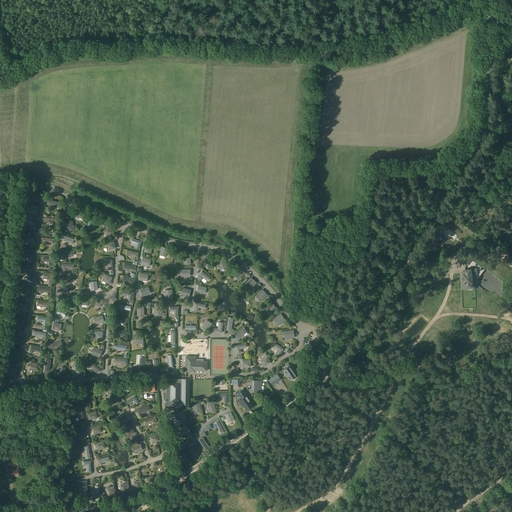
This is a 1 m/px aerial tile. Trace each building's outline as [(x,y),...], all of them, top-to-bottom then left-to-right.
[(511,53),(511,52),(511,46),(511,45),(511,43),(510,42),(507,47),(506,46),(503,51),(507,54),(508,51),(510,52),(509,52),(510,53),(510,52),(511,53)] [(48,200),(47,204),(60,208),(62,203),(48,200)] [(84,219),(86,215),(73,210),(71,215),(84,219)] [(96,224),(97,220),(89,219),(87,229),(91,229),(92,223),(96,224)] [(69,232),(75,227),(69,220),(63,224),(69,232)] [(36,230),(37,222),(27,221),(26,225),(32,225),(32,229),(36,230)] [(107,237),(114,232),(109,226),(103,231),(107,237)] [(73,244),(74,239),(62,235),(60,239),(73,244)] [(35,247),(35,238),(25,237),(24,242),(31,242),(30,246),(35,247)] [(139,249),(142,242),(132,238),(131,242),(136,244),(135,248),(139,249)] [(114,241),(106,244),(107,247),(108,251),(117,248),(114,241)] [(151,254),(153,245),(146,243),(144,252),(151,254)] [(166,257),(168,248),(161,246),(159,255),(166,257)] [(33,263),(34,255),(24,254),(23,258),(29,258),(29,262),(33,263)] [(205,266),(212,264),(209,254),(201,257),(205,266)] [(466,265),(471,259),(465,255),(460,261),(466,265)] [(43,257),(43,261),(49,261),(48,265),(52,265),(53,258),(43,257)] [(149,267),(151,260),(143,257),(140,264),(149,267)] [(220,270),(228,268),(225,258),(217,260),(220,270)] [(112,259),(104,259),(105,267),(112,266),(112,259)] [(239,281),(246,273),(239,268),(233,276),(239,281)] [(32,271),(22,269),(21,273),(28,274),(27,278),(31,278),(32,271)] [(464,277),(462,277),(462,283),(466,283),(466,287),(472,287),(472,284),(475,284),(474,278),(474,274),(476,274),(476,270),(472,270),(472,269),(466,270),(466,274),(464,274),(464,277)] [(202,271),(197,278),(200,281),(203,277),(208,281),(211,277),(202,271)] [(147,281),(149,274),(140,273),(138,280),(147,281)] [(110,284),(113,277),(105,274),(102,281),(110,284)] [(72,276),(63,284),(65,287),(67,286),(68,288),(70,286),(69,285),(75,280),(72,276)] [(251,291),(257,283),(251,278),(245,286),(251,291)] [(205,294),(207,288),(199,285),(197,292),(205,294)] [(22,286),(21,294),(29,294),(30,287),(22,286)] [(142,297),(151,294),(148,287),(140,290),(142,297)] [(189,297),(191,290),(182,288),(181,295),(189,297)] [(261,302),(268,295),(262,289),(255,296),(261,302)] [(124,290),(123,294),(129,295),(128,299),(132,300),(133,292),(124,290)] [(166,299),(173,299),(172,290),(165,290),(166,299)] [(97,297),(93,303),(99,308),(103,301),(97,297)] [(269,315),(277,308),(272,302),(264,308),(269,315)] [(20,303),(19,311),(27,312),(28,304),(20,303)] [(195,303),(193,311),(198,312),(199,308),(205,309),(206,305),(195,303)] [(162,316),(163,306),(155,305),(154,315),(162,316)] [(170,307),(170,311),(174,311),(173,317),(178,317),(178,307),(170,307)] [(64,318),(67,312),(59,308),(56,314),(64,318)] [(278,326),(286,320),(281,314),(273,320),(278,326)] [(96,324),(104,322),(103,315),(94,317),(96,324)] [(38,316),(37,320),(43,321),(43,325),(47,325),(48,318),(38,316)] [(208,332),(213,324),(206,320),(202,328),(208,332)] [(60,331),(62,324),(54,322),(52,330),(60,331)] [(222,333),(223,322),(219,322),(218,328),(214,328),(213,332),(222,333)] [(237,340),(247,332),(244,328),(234,336),(237,340)] [(285,339),(295,338),(294,330),(284,331),(285,339)] [(103,339),(103,331),(95,331),(94,338),(103,339)] [(143,344),(143,336),(134,336),(133,344),(143,344)] [(49,350),(63,346),(61,341),(48,345),(49,350)] [(237,354),(241,353),(240,349),(247,348),(246,343),(235,346),(237,354)] [(279,356),(284,349),(275,343),(273,347),(277,350),(275,354),(279,356)] [(100,358),(103,350),(94,347),(91,354),(100,358)] [(186,356),(185,372),(195,372),(195,371),(207,371),(207,361),(195,361),(195,356),(186,356)] [(263,367),(271,363),(267,357),(260,360),(262,364),(263,367)] [(90,361),(88,365),(98,373),(101,369),(90,361)] [(37,371),(39,363),(31,362),(30,370),(37,371)] [(76,370),(72,372),(74,377),(82,373),(78,364),(74,365),(76,370)] [(290,381),(298,376),(290,365),(283,370),(290,381)] [(9,367),(8,374),(16,375),(17,369),(9,367)] [(57,373),(57,377),(65,377),(65,367),(61,367),(61,373),(57,373)] [(273,386),(281,380),(277,375),(269,380),(273,386)] [(186,379),(167,379),(166,405),(174,405),(174,408),(179,408),(179,407),(181,407),(182,404),(189,404),(189,397),(189,389),(189,379),(186,379)] [(252,380),(251,392),(261,392),(261,391),(263,391),(263,386),(262,386),(262,380),(252,380)] [(124,390),(133,388),(131,382),(123,384),(124,390)] [(97,383),(89,384),(89,388),(93,388),(94,394),(98,393),(97,383)] [(112,383),(105,385),(107,392),(114,390),(112,383)] [(139,393),(155,392),(155,383),(138,385),(139,393)] [(253,405),(248,398),(250,398),(243,389),(237,394),(242,400),(238,402),(241,405),(242,404),(246,410),(253,405)] [(228,404),(228,393),(219,393),(219,397),(224,397),(224,404),(228,404)] [(135,395),(126,401),(128,404),(134,400),(136,404),(139,402),(135,395)] [(117,397),(109,400),(112,406),(119,403),(117,397)] [(195,413),(202,411),(200,402),(193,404),(195,413)] [(209,412),(216,410),(214,402),(207,403),(209,412)] [(139,415),(151,410),(149,406),(137,411),(139,415)] [(177,421),(184,418),(181,411),(174,414),(177,421)] [(97,418),(96,412),(87,413),(89,420),(97,418)] [(123,412),(116,417),(120,422),(127,418),(123,412)] [(231,412),(224,415),(228,423),(235,420),(231,412)] [(156,423),(155,421),(157,421),(155,416),(144,421),(145,425),(153,422),(153,424),(156,423)] [(220,419),(216,422),(222,433),(226,431),(220,419)] [(99,425),(92,427),(94,434),(101,432),(99,425)] [(188,426),(180,429),(182,435),(190,432),(188,426)] [(128,437),(135,433),(131,427),(124,431),(128,437)] [(87,441),(85,429),(80,429),(81,431),(79,431),(79,434),(81,434),(83,441),(87,441)] [(152,444),(160,441),(157,434),(150,436),(152,444)] [(199,440),(206,451),(210,448),(203,437),(199,440)] [(96,443),(98,450),(105,448),(103,441),(96,443)] [(193,453),(199,449),(194,442),(188,446),(193,453)] [(134,454),(143,451),(141,444),(132,447),(134,454)] [(181,460),(187,455),(182,448),(176,452),(181,460)] [(109,457),(97,460),(98,464),(99,464),(100,466),(103,465),(102,463),(110,461),(109,457)] [(11,473),(18,473),(18,459),(11,459),(11,468),(8,468),(8,466),(6,466),(6,468),(2,468),(2,475),(11,475),(11,473)] [(90,461),(83,461),(83,465),(86,465),(87,472),(91,472),(90,461)] [(148,486),(155,484),(153,476),(146,478),(148,486)] [(141,480),(133,482),(135,490),(142,488),(141,480)] [(87,481),(79,481),(79,485),(83,485),(84,491),(87,491),(87,481)] [(127,483),(120,485),(122,492),(129,491),(127,483)] [(114,486),(106,488),(108,495),(116,494),(114,486)]
